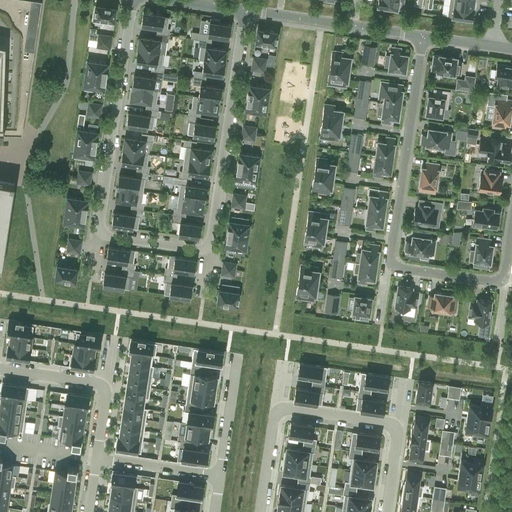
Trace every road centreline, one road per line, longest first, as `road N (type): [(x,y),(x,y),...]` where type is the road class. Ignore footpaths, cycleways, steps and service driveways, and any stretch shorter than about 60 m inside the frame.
road 1 (residential): [(206,250),(245,11)]
road 2 (residential): [(132,0),(102,237)]
road 3 (residential): [(96,458),(218,478)]
